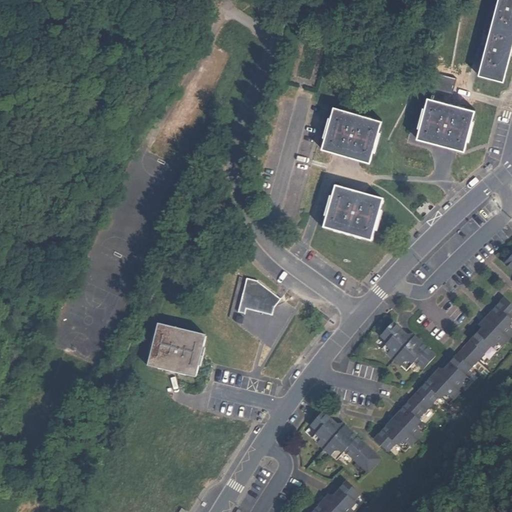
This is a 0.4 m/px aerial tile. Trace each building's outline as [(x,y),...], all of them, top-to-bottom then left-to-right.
[(511,0),(498,0),(491,28),(511,33),(511,0)] [(511,46),(511,33),(491,28),(479,72),(499,77),(500,72),(505,74),(511,46)] [(434,86),(431,96),(434,97),(437,86),(453,91),(458,75),(437,69),(433,85),(434,86)] [(434,97),(431,96),(428,95),(417,135),(464,147),(475,108),(434,97)] [(335,107),(324,146),(352,154),(371,159),(382,119),(335,107)] [(336,186),(324,226),(373,240),(384,200),(336,186)] [(247,308),(274,312),(276,306),(281,299),(279,297),(257,280),(247,278),(238,311),(245,313),(247,308)] [(492,324),(509,339),(511,336),(511,318),(511,317),(511,303),(506,297),(492,312),(498,317),(492,324)] [(483,327),(486,330),(492,324),(498,317),(492,312),(480,325),(483,327)] [(159,321),(148,364),(196,376),(206,333),(159,321)] [(424,368),(437,355),(422,342),(417,348),(404,336),(407,333),(394,321),(382,334),(389,341),(383,347),(407,370),(416,361),(424,368)] [(464,348),(477,361),(491,345),(498,351),(509,339),(492,324),(486,330),(483,327),(464,348)] [(417,348),(422,342),(413,333),(410,336),(409,335),(407,333),(404,336),(417,348)] [(442,378),(460,393),(472,380),(465,374),(477,361),(464,348),(446,367),(449,370),(446,373),(442,378)] [(440,368),(431,377),(437,383),(442,378),(446,373),(449,370),(446,367),(443,371),(440,368)] [(416,394),(431,405),(440,396),(449,404),(460,393),(442,378),(437,383),(431,377),(416,394)] [(399,424),(416,440),(428,427),(419,418),(431,405),(416,394),(400,411),(406,417),(399,424)] [(313,437),(337,460),(346,450),(369,472),(381,458),(353,432),(347,437),(334,426),(337,423),(324,411),(312,424),(319,431),(313,437)] [(400,411),(388,424),(394,430),(399,424),(406,417),(400,411)] [(337,423),(334,426),(347,437),(353,432),(343,423),(340,426),(337,423)] [(416,440),(399,424),(394,430),(388,424),(375,439),(388,451),(396,443),(405,452),(416,440)] [(332,503),(342,511),(355,511),(360,506),(354,501),(360,494),(347,481),(335,494),(338,497),(332,503)] [(329,495),(320,504),(326,509),(332,503),(338,497),(335,494),(332,498),(329,495)] [(342,511),(332,503),(326,509),(320,504),(319,505),(312,511),(342,511)]
